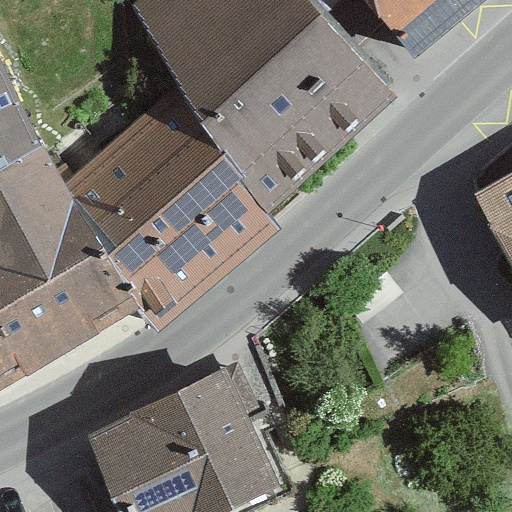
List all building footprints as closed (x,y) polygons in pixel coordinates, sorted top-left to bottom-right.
[(143,0),(133,9),(179,93),(270,227),(398,107),(320,26),(298,0),(143,0)] [(355,0),(414,68),(497,0),(355,0)] [(46,166),(0,75),(0,403),(142,323),(46,166)] [(270,227),(179,93),(46,166),(142,323),(151,333),(270,227)] [(511,187),(475,210),(511,272),(511,187)] [(260,511),(280,502),(222,383),(90,447),(121,511),(260,511)]
